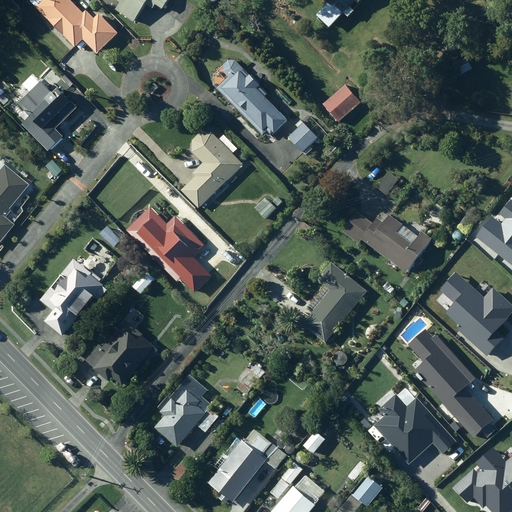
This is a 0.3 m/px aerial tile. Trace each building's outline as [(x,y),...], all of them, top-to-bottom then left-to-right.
[(30,0),(28,2),(73,49),(82,40),(95,54),(116,35),(97,15),(92,20),(84,11),(81,14),(67,0),(30,0)] [(86,0),(83,0),(79,4),(84,10),(91,4),(86,0)] [(111,0),(119,5),(114,11),(131,23),(143,5),(150,10),(153,6),(160,11),(167,0),(111,0)] [(323,0),(327,3),(314,17),(327,30),(342,15),(346,19),(352,13),(347,9),(353,3),(355,5),(359,0),(323,0)] [(455,38),(442,47),(447,56),(461,47),(455,38)] [(470,56),(458,62),(467,78),(479,72),(470,56)] [(222,73),(227,78),(215,89),(260,138),(265,133),(269,137),(285,122),(263,98),(266,95),(234,61),(227,61),(222,66),(222,73)] [(154,83),(147,90),(152,95),(158,87),(154,83)] [(344,86),(321,105),(337,123),(359,104),(344,86)] [(29,115),(19,126),(46,153),(61,138),(53,129),(61,121),(62,122),(75,109),(55,90),(49,96),(48,95),(40,102),(35,97),(23,109),(29,115)] [(294,126),(297,129),(287,138),(301,154),(302,153),(305,156),(311,150),(308,147),(316,139),(300,121),(294,126)] [(191,141),(191,153),(202,164),(191,175),(194,178),(180,191),(198,209),(242,166),(210,133),(200,133),(191,141)] [(44,167),(54,178),(60,172),(50,162),(44,167)] [(0,235),(7,226),(0,220),(0,219),(5,213),(3,211),(23,187),(0,168),(0,235)] [(437,170),(430,175),(438,187),(445,182),(437,170)] [(381,187),(390,195),(401,182),(393,174),(381,187)] [(277,198),(272,203),(277,207),(282,202),(277,198)] [(264,199),(254,209),(264,219),(274,209),(264,199)] [(199,250),(203,246),(174,217),(165,225),(149,208),(124,231),(175,283),(178,280),(193,295),(210,278),(192,259),(201,251),(199,250)] [(482,218),(474,211),(461,225),(469,233),(482,218)] [(363,243),(405,274),(430,240),(420,233),(416,238),(387,216),(381,224),(375,219),(371,225),(355,213),(341,232),(360,247),(363,243)] [(106,227),(98,235),(111,248),(119,240),(106,227)] [(38,301),(52,312),(43,323),(60,337),(77,318),(76,317),(93,297),(97,300),(105,291),(101,287),(89,276),(90,275),(73,260),(38,301)] [(330,264),(316,280),(329,291),(318,305),(311,300),(305,307),(312,313),(301,325),(324,344),(366,293),(330,264)] [(145,273),(131,288),(138,295),(152,280),(145,273)] [(84,362),(92,369),(92,370),(106,382),(110,378),(121,387),(145,359),(149,362),(157,353),(153,349),(154,348),(123,321),(100,348),(97,346),(84,362)] [(162,417),(152,429),(176,449),(195,426),(204,434),(217,418),(206,409),(209,405),(201,398),(207,391),(188,375),(168,399),(166,397),(156,409),(160,412),(158,414),(162,417)] [(244,378),(236,387),(245,395),(253,386),(244,378)] [(205,486),(219,497),(217,500),(224,505),(226,502),(231,505),(264,463),(274,471),(286,456),(253,430),(243,444),(240,442),(205,486)] [(314,432),(302,447),(312,455),(324,440),(314,432)] [(183,459),(169,476),(185,489),(198,472),(183,459)] [(294,464),(256,509),(258,511),(268,511),(302,471),(294,464)] [(312,506),(323,493),(304,477),(293,489),(292,488),(270,511),(309,511),(314,507),(312,506)] [(372,477),(356,494),(370,507),(386,489),(372,477)] [(343,484),(336,492),(337,493),(335,496),(339,500),(349,489),(343,484)]
